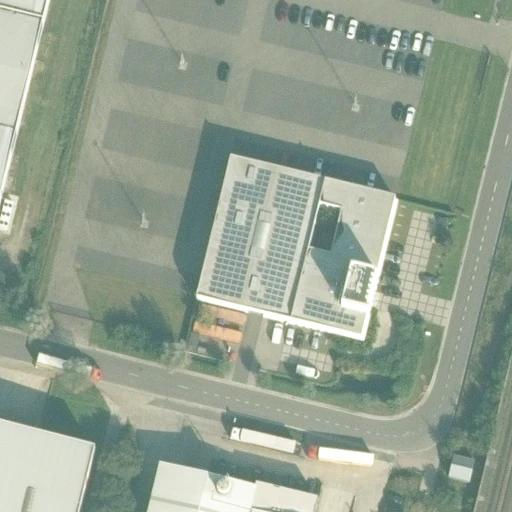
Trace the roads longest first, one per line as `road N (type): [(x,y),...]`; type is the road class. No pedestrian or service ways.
road 1 (unclassified): [(423,431),(382,438),(0,345)]
road 2 (unclassified): [(423,431),(444,403),(511,122)]
